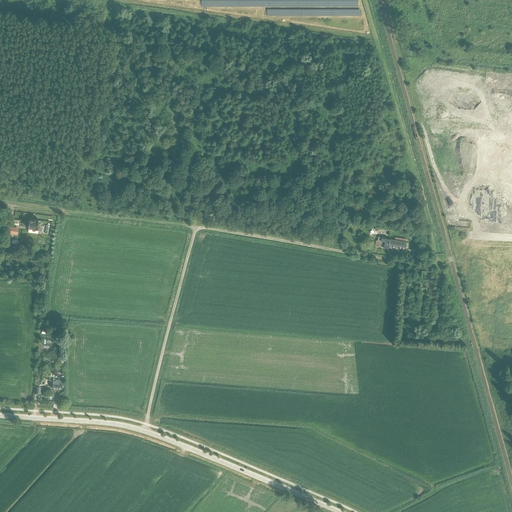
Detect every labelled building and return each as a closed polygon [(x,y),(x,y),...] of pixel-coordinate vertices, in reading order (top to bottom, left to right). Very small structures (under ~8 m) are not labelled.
[(440,188),(451,227),(511,231),(511,126),(462,123),(463,104),(446,103),(440,188)] [(38,233),(40,220),(35,219),(35,221),(29,220),(27,232),(38,233)] [(9,226),(7,233),(15,235),(17,228),(9,226)] [(378,240),(380,241),(379,246),(384,247),(389,248),(389,245),(406,248),(407,242),(382,238),(381,237),(378,236),(378,240)] [(473,271),(462,270),(484,349),(511,350),(511,273),(479,271),(480,265),(473,265),(473,271)] [(439,270),(421,269),(418,316),(436,317),(439,270)]
